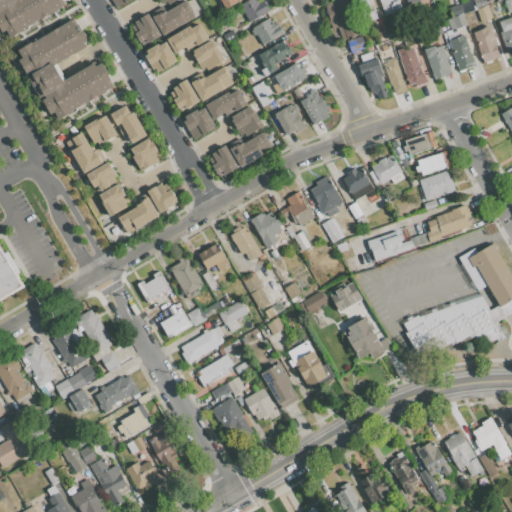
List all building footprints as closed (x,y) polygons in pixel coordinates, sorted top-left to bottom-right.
[(64,0),(66,3),(61,6),(62,7),(10,37),(6,30),(3,32),(0,27),(0,0),(64,0)] [(130,0),(117,8),(112,0),(130,0)] [(240,0),(221,11),(215,0),(240,0)] [(239,5),(248,0),(257,0),(258,1),(259,0),(264,0),(269,10),(249,22),(239,5)] [(332,0),(346,0),(359,35),(338,43),(328,16),(326,17),(324,11),(326,10),(323,3),(332,0)] [(370,0),(377,18),(363,23),(354,0),(370,0)] [(398,0),(402,9),(384,16),(378,0),(398,0)] [(476,10),(472,0),(485,0),(488,5),(476,10)] [(503,1),(506,0),(511,0),(511,11),(507,13),(503,1)] [(193,13),(195,18),(163,36),(154,19),(152,17),(158,14),(159,15),(166,11),(166,12),(186,1),(189,7),(194,4),(198,10),(193,13)] [(447,8),(460,4),(463,14),(451,18),(447,8)] [(476,10),(488,5),(492,18),(480,22),(476,10)] [(146,43),(141,45),(131,27),(135,24),(134,22),(148,13),(161,36),(146,44),(146,43)] [(471,63),(472,68),(459,73),(445,32),(450,30),(446,20),(451,18),(463,14),(467,25),(456,29),(458,37),(465,35),(469,47),(474,62),(471,63)] [(511,51),(510,55),(506,54),(498,33),(501,32),(497,22),(511,16),(511,48),(511,49),(511,51)] [(262,45),(252,28),(268,18),(272,24),(276,22),(282,33),(262,45)] [(70,20),(74,27),(78,25),(87,41),(84,43),(85,47),(54,65),(63,81),(94,62),(96,66),(101,63),(115,86),(110,89),(59,119),(55,112),(49,115),(40,101),(46,98),(45,95),(41,97),(28,76),(32,74),(31,72),(27,75),(19,60),(23,58),(18,51),(70,20)] [(443,33),(436,36),(432,25),(438,22),(443,33)] [(214,46),(215,45),(224,61),(207,70),(205,67),(201,70),(193,56),(194,55),(192,51),(198,47),(195,41),(174,53),(167,39),(190,26),(191,28),(199,23),(209,41),(211,40),(214,46)] [(472,33),(490,26),(501,58),(483,64),(472,33)] [(235,36),(224,42),(221,36),(232,30),(235,36)] [(346,41),(361,36),(365,48),(356,52),(356,54),(351,55),(346,41)] [(275,63),(278,68),(264,76),(261,70),(265,68),(258,55),(285,40),(293,53),(275,63)] [(157,73),(154,68),(153,69),(145,55),(148,54),(146,51),(158,44),(159,46),(166,42),(177,62),(157,73)] [(381,47),(388,44),(389,49),(382,52),(381,47)] [(414,84),(409,85),(396,50),(411,45),(423,77),(425,76),(427,82),(415,86),(414,84)] [(435,48),(442,45),(451,73),(434,79),(423,49),(435,46),(435,48)] [(243,54),(238,57),(235,52),(240,49),(243,54)] [(369,87),(368,88),(363,75),(361,76),(357,66),(362,64),(359,56),(371,51),(374,60),(376,59),(383,77),(380,78),(383,87),(384,91),(386,90),(388,96),(378,100),(376,94),(370,92),(370,90),(369,87)] [(387,63),(386,60),(395,57),(396,60),(397,60),(405,81),(403,81),(406,90),(395,94),(392,86),(390,86),(383,65),(387,63)] [(304,73),(306,77),(282,91),(274,76),(295,64),(298,69),(303,67),(306,72),(304,73)] [(191,84),(191,83),(197,79),(198,80),(204,76),(205,77),(224,66),(234,83),(202,101),(191,84)] [(172,88),(187,79),(199,101),(185,109),(184,109),(180,111),(169,93),(174,90),(172,88)] [(252,91),(262,86),(269,99),(260,105),(252,91)] [(240,136),(232,122),(233,122),(230,117),(235,114),(232,109),(213,119),(205,105),(228,92),(229,94),(238,89),(248,107),(249,106),(252,111),(253,110),(263,126),(245,136),(244,134),(240,136)] [(300,102),(307,98),(306,95),(311,92),(312,94),(316,92),(319,97),(320,96),(328,109),(326,110),(329,116),(313,125),(300,102)] [(297,132),(296,130),(287,135),(274,114),(290,104),(291,106),(296,104),(299,110),(296,111),(306,127),(297,132)] [(110,114),(125,105),(130,113),(132,111),(146,136),(132,144),(126,133),(123,135),(110,114)] [(511,128),(510,130),(500,113),(511,106),(511,128)] [(184,116),(196,109),(197,111),(204,107),(215,127),(194,139),(184,121),(186,120),(184,116)] [(105,115),(117,136),(98,147),(94,141),(93,141),(84,126),(97,119),(97,120),(105,115)] [(432,131),(436,141),(435,141),(436,146),(434,147),(435,148),(431,150),(431,148),(409,156),(408,151),(404,152),(403,147),(406,146),(404,141),(432,131)] [(236,147),(243,143),(243,144),(263,132),(269,142),(259,148),(263,155),(240,168),(229,149),(235,145),(236,147)] [(92,151),(94,150),(102,163),(84,174),(65,142),(81,133),(92,151)] [(152,141),(157,151),(161,157),(158,159),(158,158),(156,159),(157,162),(143,170),(142,168),(141,168),(139,169),(132,157),(134,156),(130,149),(148,138),(150,142),(152,141)] [(212,156),(211,154),(225,146),(237,167),(223,175),(218,177),(211,165),(212,165),(208,159),(212,156)] [(450,167),(445,169),(444,168),(422,176),(420,171),(416,172),(414,167),(418,166),(417,161),(444,151),(450,167)] [(405,159),(403,155),(408,154),(409,157),(406,158),(408,164),(403,166),(401,160),(405,159)] [(375,184),(368,172),(372,170),(371,167),(378,163),(377,162),(385,157),(386,158),(392,155),(402,172),(400,173),(403,178),(393,184),(390,179),(381,184),(379,182),(375,184)] [(114,177),(116,182),(101,191),(98,187),(92,190),(84,175),(108,161),(116,176),(114,177)] [(356,172),(362,169),(370,183),(351,194),(342,180),(348,176),(345,172),(354,167),(356,172)] [(426,201),(418,180),(446,170),(449,178),(451,178),(455,190),(426,201)] [(322,214),(316,204),(318,204),(309,190),(317,186),(315,182),(326,176),(341,202),(322,214)] [(162,186),(166,183),(176,202),(171,205),(171,206),(159,213),(147,191),(161,183),(162,186)] [(111,212),(109,213),(99,194),(116,184),(118,187),(120,186),(129,201),(127,203),(125,204),(127,206),(113,215),(111,212)] [(314,217),(299,226),(297,222),(295,223),(290,215),(284,219),(280,210),(288,206),(284,199),(298,191),(307,208),(308,207),(314,217)] [(366,196),(374,191),(378,198),(370,203),(366,196)] [(85,199),(94,193),(109,218),(99,224),(85,199)] [(121,222),(118,217),(136,207),(136,206),(143,201),(142,200),(148,197),(159,215),(126,235),(119,223),(121,222)] [(422,204),(435,200),(437,206),(425,211),(422,204)] [(347,207),(355,202),(364,218),(356,222),(347,207)] [(435,218),(451,212),(450,210),(465,204),(470,217),(468,217),(471,225),(443,235),(444,237),(429,242),(425,232),(429,231),(426,222),(435,218)] [(270,212),(281,230),(273,235),(276,241),(265,247),(250,220),(261,213),(261,214),(263,213),(264,215),(270,212)] [(416,221),(413,215),(419,213),(421,219),(416,221)] [(320,224),(330,219),(341,238),(332,244),(320,224)] [(284,228),(289,225),(295,235),(293,236),(290,237),(284,228)] [(110,229),(116,226),(120,232),(114,236),(110,229)] [(229,235),(233,232),(232,230),(239,226),(241,228),(245,226),(261,255),(250,262),(246,254),(241,257),(229,235)] [(406,230),(412,228),(414,234),(408,236),(406,230)] [(302,251),(293,236),(295,235),(301,231),(310,246),(302,251)] [(410,238),(425,233),(428,241),(413,247),(410,238)] [(374,261),(371,252),(370,253),(366,241),(379,236),(380,240),(401,234),(404,242),(410,240),(413,248),(374,261)] [(228,263),(224,266),(225,267),(219,271),(215,264),(207,269),(198,254),(216,243),(228,263)] [(486,286),(476,292),(457,257),(474,248),(477,252),(492,243),(511,274),(511,298),(499,307),(498,305),(486,286)] [(274,249),(280,259),(275,262),(270,252),(274,249)] [(360,252),(367,250),(371,264),(365,266),(360,252)] [(0,299),(21,287),(0,252),(0,299)] [(202,285),(197,288),(199,293),(192,297),(189,293),(185,295),(169,268),(179,262),(177,258),(184,253),(202,285)] [(144,284),(154,278),(152,275),(158,271),(169,289),(161,294),(160,292),(152,297),(153,298),(147,302),(137,284),(142,281),(144,284)] [(201,275),(208,271),(217,286),(211,290),(201,275)] [(261,290),(268,303),(258,309),(241,279),(254,272),(264,289),(261,290)] [(293,282),(300,293),(290,299),(284,288),(293,282)] [(333,304),(332,305),(327,296),(331,294),(332,295),(335,293),(334,290),(344,284),(345,286),(352,282),(362,299),(338,313),(333,304)] [(314,313),(313,311),(309,313),(302,301),(319,291),(326,303),(320,307),(321,309),(314,313)] [(408,321),(406,318),(411,315),(413,318),(419,315),(418,313),(475,296),(475,298),(481,296),(489,310),(498,305),(499,307),(511,298),(511,311),(497,321),(500,326),(502,324),(508,335),(494,344),(492,340),(489,342),(484,333),(476,338),(474,335),(470,337),(469,335),(455,344),(454,342),(436,353),(430,343),(415,351),(404,332),(407,331),(403,324),(408,321)] [(239,300),(246,313),(225,325),(218,313),(239,300)] [(166,319),(162,311),(173,304),(176,310),(180,308),(181,310),(190,326),(173,336),(172,334),(168,336),(160,322),(166,319)] [(186,314),(199,306),(207,319),(193,327),(186,314)] [(271,308),(275,315),(269,318),(266,311),(271,308)] [(93,344),(77,317),(91,309),(94,315),(96,314),(110,338),(108,339),(111,344),(94,354),(89,346),(93,344)] [(311,316),(316,313),(321,321),(315,324),(311,316)] [(265,324),(277,317),(283,328),(272,335),(265,324)] [(386,337),(391,346),(372,358),(369,353),(358,359),(341,331),(364,317),(379,342),(386,337)] [(51,340),(53,338),(51,334),(65,325),(81,351),(84,349),(89,357),(71,367),(67,361),(65,362),(51,340)] [(218,346),(219,349),(195,363),(193,360),(187,364),(181,353),(183,352),(180,347),(212,328),(212,329),(217,326),(223,335),(220,337),(224,342),(218,346)] [(322,365),(325,363),(333,377),(311,390),(304,378),(303,379),(287,352),(307,340),(322,365)] [(51,371),(55,377),(38,388),(32,378),(35,376),(29,365),(25,367),(17,353),(35,342),(38,347),(41,346),(44,351),(42,352),(50,366),(52,365),(55,369),(51,371)] [(119,364),(107,371),(100,358),(111,351),(119,364)] [(16,400),(12,394),(9,395),(0,379),(0,361),(13,354),(25,373),(20,376),(25,385),(30,382),(34,390),(16,400)] [(201,374),(198,371),(227,354),(235,368),(203,387),(197,377),(201,374)] [(289,384),(298,399),(282,409),(261,373),(279,362),(291,383),(289,384)] [(78,372),(78,371),(89,365),(97,378),(85,384),(78,372)] [(85,384),(86,385),(74,392),(66,379),(78,372),(85,384)] [(111,405),(112,408),(104,413),(94,396),(101,392),(99,388),(104,385),(105,387),(119,379),(118,378),(122,376),(123,378),(129,375),(139,392),(132,396),(130,394),(111,405)] [(74,392),(62,400),(54,386),(66,379),(74,392)] [(215,400),(215,399),(210,392),(219,387),(223,395),(215,400)] [(262,418),(257,420),(254,414),(252,415),(243,400),(245,399),(244,398),(262,387),(279,415),(270,420),(268,418),(264,420),(262,418)] [(69,397),(81,389),(83,389),(90,400),(88,401),(90,406),(78,413),(69,397)] [(213,410),(212,408),(231,397),(252,431),(232,443),(220,422),(219,423),(212,410),(213,410)] [(209,403),(215,399),(215,400),(217,404),(212,407),(209,403)] [(123,433),(120,434),(116,427),(121,424),(120,421),(134,413),(132,409),(141,404),(153,424),(138,432),(137,431),(126,438),(123,433)] [(482,425),(481,422),(490,417),(505,444),(510,454),(500,460),(494,449),(495,448),(493,444),(480,452),(473,440),(476,439),(472,431),(482,425)] [(2,468),(0,464),(0,443),(7,440),(0,429),(0,427),(12,420),(31,451),(2,468)] [(152,428),(165,420),(169,426),(156,434),(152,428)] [(174,457),(179,467),(171,472),(165,463),(162,465),(148,440),(164,431),(179,455),(174,457)] [(465,467),(460,470),(443,441),(448,439),(447,437),(454,433),(454,435),(460,432),(483,470),(474,476),(471,471),(468,473),(465,467)] [(125,445),(140,436),(146,447),(132,455),(125,445)] [(86,467),(76,473),(69,461),(67,462),(57,444),(64,440),(67,444),(71,441),(86,467)] [(413,448),(420,444),(421,446),(432,440),(451,472),(445,476),(443,472),(439,474),(438,472),(430,476),(415,450),(413,448)] [(86,464),(78,451),(89,445),(96,458),(86,464)] [(395,458),(397,458),(395,454),(401,451),(418,480),(414,482),(410,484),(413,490),(412,493),(410,495),(406,494),(389,463),(391,462),(392,460),(395,458)] [(478,458),(486,453),(497,473),(489,477),(478,458)] [(127,484),(117,490),(124,501),(114,507),(108,496),(106,497),(88,466),(103,457),(110,469),(116,465),(127,484)] [(144,487),(137,490),(125,469),(138,461),(141,466),(149,461),(156,473),(152,476),(156,483),(145,489),(144,487)] [(43,472),(51,468),(60,482),(55,485),(52,487),(43,472)] [(437,489),(442,486),(448,497),(435,504),(418,473),(425,469),(437,489)] [(378,486),(384,482),(390,493),(371,503),(359,480),(371,474),(378,486)] [(94,489),(95,491),(93,492),(102,508),(103,507),(105,511),(81,511),(80,510),(78,511),(78,510),(78,511),(69,495),(70,494),(67,490),(73,486),(77,492),(82,489),(79,483),(88,478),(91,483),(92,483),(95,489),(94,489)] [(340,511),(332,496),(341,491),(339,486),(349,481),(365,511),(363,511),(340,511)] [(55,485),(70,511),(48,511),(47,510),(53,507),(48,499),(51,497),(46,490),(52,487),(55,485)]
